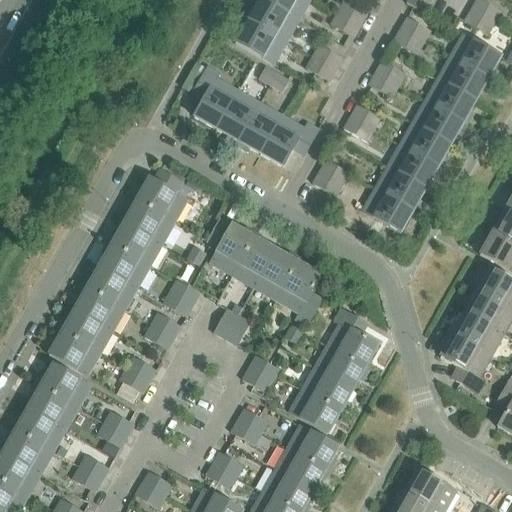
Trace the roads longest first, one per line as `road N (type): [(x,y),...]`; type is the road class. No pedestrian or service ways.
road 1 (residential): [(511,483),(444,442),(396,301),(370,264),(153,143),(127,159)]
road 2 (residential): [(0,377),(127,159)]
